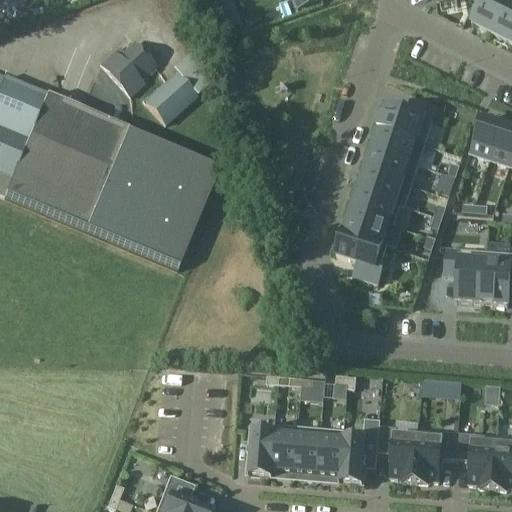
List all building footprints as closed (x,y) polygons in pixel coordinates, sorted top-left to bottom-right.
[(231,0),(216,0),(214,1),(218,13),(234,8),(231,0)] [(293,0),(298,12),(322,4),(320,0),(293,0)] [(505,0),(484,0),(471,28),(493,38),(510,2),(505,0)] [(511,3),(510,2),(493,38),(511,47),(511,3)] [(119,50),(100,68),(129,101),(143,88),(139,84),(155,70),(133,46),(123,55),(119,50)] [(53,87),(56,71),(36,66),(32,81),(53,87)] [(163,132),(197,102),(175,77),(141,107),(163,132)] [(0,200),(3,202),(5,198),(46,99),(47,99),(4,80),(0,78),(0,200)] [(46,99),(5,198),(178,271),(220,173),(46,99)] [(386,110),(378,134),(425,149),(432,126),(431,125),(435,112),(412,105),(407,117),(386,110)] [(481,123),(470,158),(490,165),(501,130),(481,123)] [(511,133),(501,130),(490,165),(509,171),(511,162),(511,133)] [(378,134),(371,155),(418,170),(425,149),(378,134)] [(371,155),(364,175),(411,191),(418,170),(371,155)] [(451,168),(448,180),(455,182),(459,171),(451,168)] [(364,175),(358,196),(405,211),(411,191),(364,175)] [(441,178),(435,197),(449,201),(455,182),(448,180),(441,178)] [(358,196),(351,216),(393,230),(400,210),(404,212),(405,211),(358,196)] [(438,209),(434,221),(442,223),(446,212),(438,209)] [(463,210),(463,218),(475,219),(475,210),(463,210)] [(475,210),(475,219),(487,219),(487,211),(475,210)] [(351,216),(344,237),(387,251),(387,250),(382,248),(388,230),(393,231),(393,230),(351,216)] [(511,219),(503,219),(502,227),(511,227),(511,219)] [(434,221),(431,232),(438,235),(442,223),(434,221)] [(344,237),(336,261),(358,268),(354,281),(378,288),(382,274),(379,273),(387,251),(344,237)] [(428,241),(424,253),(431,256),(435,244),(428,241)] [(446,255),(444,280),(458,281),(456,306),(482,308),(486,256),(460,255),(460,256),(446,255)] [(511,258),(486,256),(482,308),(508,310),(510,285),(511,285),(511,258)] [(370,298),(369,307),(380,308),(381,298),(370,298)] [(266,390),(278,390),(279,382),(267,382),(266,390)] [(347,389),(347,394),(355,395),(356,383),(348,382),(347,389)] [(302,384),(290,383),(289,391),(301,392),(302,384)] [(302,384),(301,392),(313,393),(314,385),(302,384)] [(342,436),(338,482),(338,487),(362,489),(364,464),(376,465),(377,459),(379,432),(380,426),(365,425),(364,438),(342,436)] [(274,430),(273,437),(275,438),(272,477),(294,479),(298,432),(274,430)] [(298,432),(294,479),(316,480),(320,434),(298,432)] [(379,432),(377,459),(392,460),(390,484),(399,484),(399,487),(413,488),(417,442),(395,441),(396,433),(379,432)] [(320,434),(316,480),(338,482),(342,436),(320,434)] [(273,437),(251,435),(247,479),(271,481),(272,477),(275,438),(273,437)] [(418,435),(417,442),(413,488),(428,489),(428,487),(438,487),(439,464),(455,465),(457,439),(418,435)] [(457,439),(455,465),(470,467),(468,490),(478,491),(478,493),(492,495),(496,442),(457,439)] [(511,443),(496,442),(492,495),(506,496),(506,493),(511,493),(511,443)] [(169,481),(157,511),(204,511),(188,506),(194,491),(169,481)] [(111,501),(118,504),(123,493),(115,490),(111,501)] [(115,511),(118,504),(111,501),(106,511),(115,511)]
